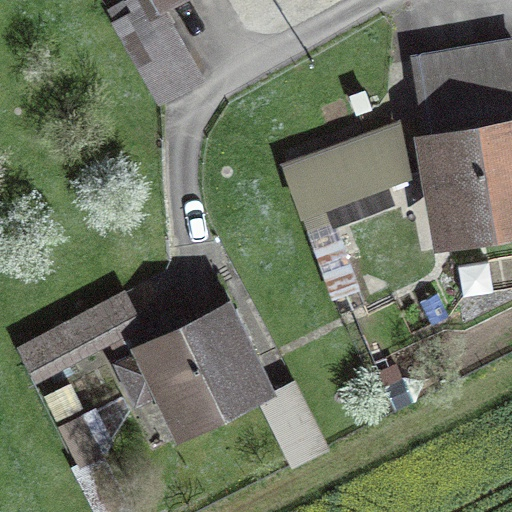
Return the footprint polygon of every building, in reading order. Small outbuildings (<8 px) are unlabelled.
[(121,0),(107,9),(160,100),(201,78),(156,0),(121,0)] [(511,220),(511,42),(415,59),(446,232),(511,220)] [(303,212),(328,203),(335,222),(391,202),(384,182),(407,174),(398,130),(288,170),(303,212)] [(21,347),(33,369),(136,315),(124,292),(21,347)] [(190,303),(109,343),(137,400),(164,386),(182,423),(259,386),(224,312),(201,324),(190,303)]
